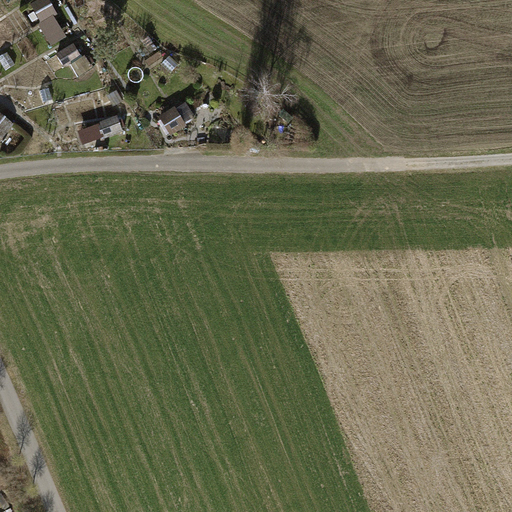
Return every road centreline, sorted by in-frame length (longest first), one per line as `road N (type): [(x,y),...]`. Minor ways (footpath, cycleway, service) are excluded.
road 1 (track): [(0,176),(511,159)]
road 2 (unclassified): [(55,511),(0,378)]
